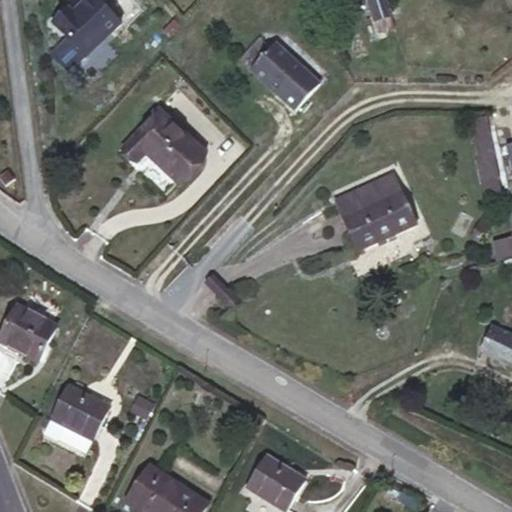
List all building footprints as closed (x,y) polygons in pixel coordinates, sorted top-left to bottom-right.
[(54,24),(87,59),(122,26),(97,0),(89,0),(74,14),(69,10),(54,24)] [(394,27),(385,0),(368,0),(378,32),(394,27)] [(273,43),(248,71),(293,111),(318,83),(273,43)] [(205,152),(158,110),(122,149),(137,163),(146,153),(149,150),(156,156),(153,160),(177,182),(205,152)] [(493,156),(486,119),(471,122),(478,159),(493,156)] [(156,156),(149,150),(146,153),(153,160),(156,156)] [(335,201),(343,219),(400,192),(392,175),(335,201)] [(501,197),(496,180),(482,182),(486,201),(501,197)] [(358,251),(415,224),(400,192),(343,219),(358,251)] [(477,242),(487,224),(480,220),(470,239),(477,242)] [(41,358),(57,327),(16,306),(0,337),(0,342),(23,355),(26,350),(41,358)] [(505,334),(492,327),(480,351),(494,358),(505,334)] [(511,337),(505,334),(494,358),(511,367),(511,337)] [(110,407),(69,386),(52,419),(65,426),(58,440),(86,454),(110,407)] [(65,426),(52,419),(44,433),(58,440),(65,426)] [(283,511),(286,511),(306,481),(266,457),(246,488),(283,511)] [(132,508),(137,511),(202,511),(207,505),(149,467),(138,484),(145,488),(132,508)] [(145,488),(138,484),(126,504),(132,508),(145,488)]
